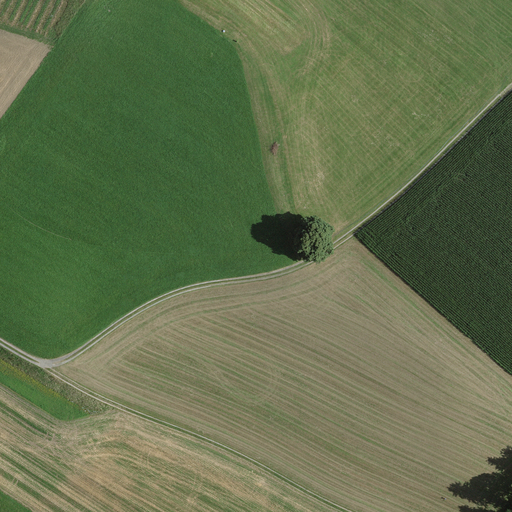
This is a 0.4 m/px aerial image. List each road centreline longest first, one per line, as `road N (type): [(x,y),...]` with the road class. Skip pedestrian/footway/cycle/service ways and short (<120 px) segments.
road 1 (track): [(511,89),(423,177),(303,266),(162,300),(54,364),(36,364),(0,343)]
road 2 (track): [(36,364),(343,511)]
